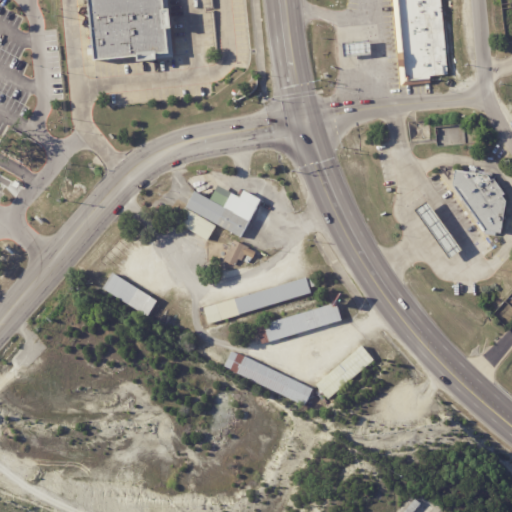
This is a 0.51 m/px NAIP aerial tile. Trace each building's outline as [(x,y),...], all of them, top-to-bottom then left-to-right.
[(95,0),(96,61),(176,59),(174,0),(95,0)] [(404,0),(411,78),(449,75),(442,0),(404,0)] [(349,42),(350,55),(373,54),(373,41),(349,42)] [(452,172),(451,185),(486,234),(503,234),(506,206),(502,188),(493,181),(476,174),(452,172)] [(236,187),(229,200),(205,184),(191,209),(244,239),(266,202),(236,187)] [(420,210),(453,256),(464,247),(431,202),(420,210)] [(208,240),(216,225),(186,208),(177,223),(208,240)] [(238,241),(252,247),(251,249),(258,252),(255,258),(247,254),(244,261),(241,259),(237,266),(226,261),(237,240),(238,241)] [(117,273),(105,291),(149,320),(159,302),(117,273)] [(312,277),(204,309),(210,328),(318,296),(312,277)] [(269,327),(273,343),(348,321),(342,304),(269,327)] [(365,347),(319,388),(331,401),(377,360),(365,347)] [(237,349),(227,367),(307,409),(317,392),(237,349)] [(419,500),(424,504),(417,511),(406,511),(405,511),(416,499),(418,501),(419,500)]
